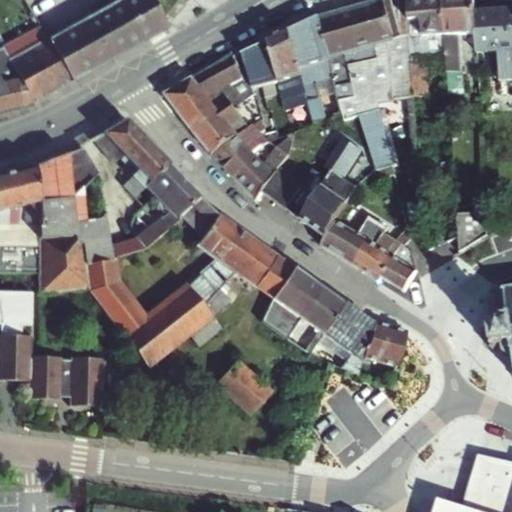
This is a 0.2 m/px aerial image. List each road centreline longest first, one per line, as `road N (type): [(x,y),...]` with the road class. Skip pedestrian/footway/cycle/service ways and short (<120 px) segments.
road 1 (residential): [(461,399),(444,350),(428,331),(242,209),(125,82)]
road 2 (residential): [(0,446),(332,492),(352,491),(381,473)]
road 3 (secondary): [(125,82),(0,141)]
road 4 (secondary): [(235,15),(125,82)]
